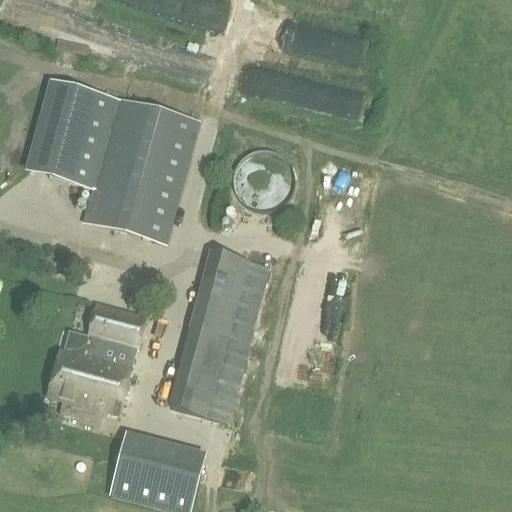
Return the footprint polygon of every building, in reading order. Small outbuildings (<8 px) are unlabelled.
[(333,45),(339,34),(321,26),(315,37),(333,45)] [(52,84),(29,173),(93,189),(83,227),(167,249),(200,123),(52,84)] [(285,162),(280,158),(274,155),(267,153),(260,153),(253,155),(247,158),(241,162),(237,168),(234,174),(232,181),(232,188),(233,195),(236,201),(241,207),(246,211),(252,214),(259,216),(265,216),(272,215),(278,213),(283,209),(288,205),(292,199),(294,193),(295,186),(294,180),(293,173),(290,167),(285,162)] [(325,187),(325,208),(346,208),(346,187),(325,187)] [(168,411),(228,427),(269,270),(209,254),(168,411)] [(343,301),(346,281),(321,278),(309,370),(325,372),(335,300),(343,301)] [(148,320),(95,307),(87,340),(83,339),(78,358),(60,353),(48,401),(120,420),(133,371),(96,362),(100,345),(139,356),(148,320)] [(190,511),(204,462),(126,441),(111,499),(159,511),(190,511)]
